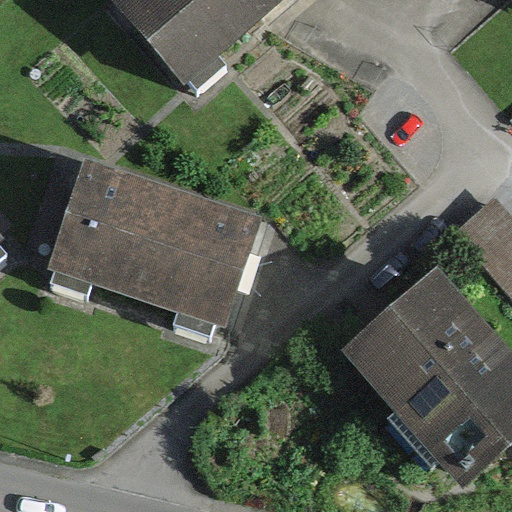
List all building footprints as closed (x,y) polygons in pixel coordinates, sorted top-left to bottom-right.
[(298,0),(307,0),(312,5),(317,0),(135,0),(140,6),(130,15),(203,100),(236,72),(226,61),(298,0)] [(282,216),(102,158),(66,269),(71,271),(67,285),(102,297),(107,281),(190,309),(183,330),(218,342),(226,319),(246,326),(282,216)] [(511,222),(496,204),(455,239),(511,303),(511,222)] [(19,232),(0,210),(0,270),(21,252),(10,239),(19,232)] [(511,460),(511,381),(434,289),(361,351),(478,489),(511,460)]
